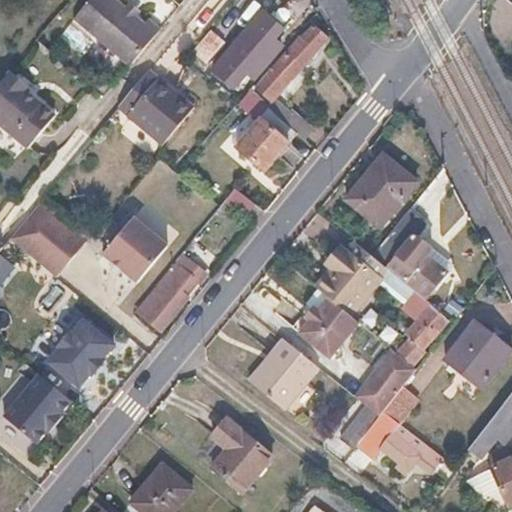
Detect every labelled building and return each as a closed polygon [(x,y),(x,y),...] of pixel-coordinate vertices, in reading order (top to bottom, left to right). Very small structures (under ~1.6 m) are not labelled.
[(89,0),(76,16),(132,63),(163,25),(149,13),(145,18),(123,0),(89,0)] [(248,44),(240,38),(214,67),(234,85),(248,69),(254,74),(280,44),(273,38),(282,28),(263,12),(246,31),(253,38),(248,44)] [(304,38),(302,36),(275,67),(274,66),(257,85),(254,82),(248,89),(267,106),(317,52),(332,38),(316,24),(304,38)] [(224,37),(210,26),(192,48),(205,59),(224,37)] [(152,68),(140,82),(120,107),(163,142),(196,104),(152,68)] [(10,73),(0,85),(0,124),(29,148),(55,117),(25,93),(29,89),(10,73)] [(237,101),(259,122),(235,147),(262,171),(296,133),(284,122),(267,106),(248,89),(237,101)] [(293,111),(284,122),(296,133),(303,140),(313,129),(293,111)] [(419,181),(382,151),(345,197),(381,227),(419,181)] [(235,191),(226,201),(253,223),(262,212),(235,191)] [(88,242),(41,202),(11,237),(59,277),(88,242)] [(428,223),(410,208),(372,254),(375,257),(427,299),(449,271),(427,254),(432,247),(418,237),(428,223)] [(132,216),(102,253),(137,281),(168,245),(132,216)] [(352,238),(343,249),(366,268),(375,257),(372,254),(352,238)] [(334,268),(328,276),(318,288),(340,306),(345,310),(374,274),(366,268),(343,249),(330,264),(334,268)] [(207,273),(185,255),(140,311),(162,329),(184,300),(182,299),(177,294),(192,275),(198,280),(200,282),(207,273)] [(334,268),(330,264),(323,272),(328,276),(334,268)] [(198,280),(192,275),(177,294),(182,299),(198,280)] [(450,318),(429,300),(408,326),(429,343),(450,318)] [(319,324),(322,327),(313,339),(344,363),(370,330),(345,310),(340,306),(331,317),(327,313),(319,324)] [(49,362),(80,387),(91,373),(93,375),(105,359),(103,357),(114,344),(84,319),(73,333),(71,331),(58,347),(60,348),(49,362)] [(502,359),(465,330),(445,358),(481,386),(502,359)] [(270,353),(274,357),(253,383),(285,408),(319,366),(283,337),(270,353)] [(417,367),(392,347),(355,395),(367,405),(380,415),(383,411),(412,374),(417,367)] [(274,357),(270,353),(249,379),(253,383),(274,357)] [(440,364),(428,354),(417,367),(412,374),(425,384),(440,364)] [(40,373),(4,416),(37,443),(49,429),(51,431),(63,415),(61,414),(73,400),(66,394),(40,373)] [(511,439),(511,392),(462,457),(475,468),(491,447),(497,451),(505,442),(508,445),(511,439)] [(380,415),(367,405),(341,438),(354,448),(357,445),(380,415)] [(383,411),(380,415),(357,445),(374,458),(382,447),(410,468),(421,453),(438,465),(444,456),(383,411)] [(215,438),(230,450),(216,468),(246,492),(273,456),(229,421),(215,438)] [(173,511),(193,488),(162,463),(132,501),(144,511),(173,511)] [(499,483),(494,479),(486,490),(492,494),(490,498),(497,503),(496,506),(504,511),(511,511),(511,464),(511,465),(499,483)] [(123,511),(111,503),(103,511),(123,511)] [(324,511),(312,503),(305,511),(324,511)]
